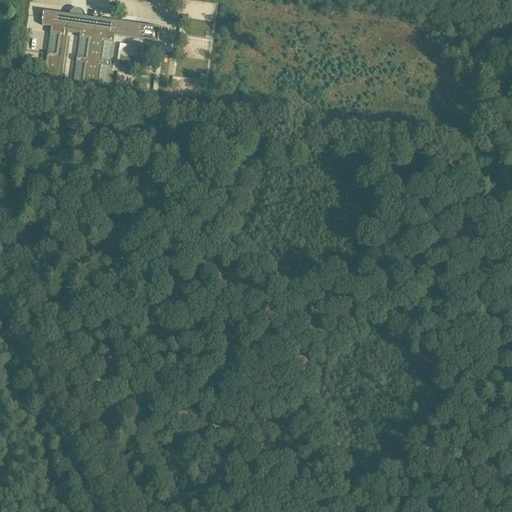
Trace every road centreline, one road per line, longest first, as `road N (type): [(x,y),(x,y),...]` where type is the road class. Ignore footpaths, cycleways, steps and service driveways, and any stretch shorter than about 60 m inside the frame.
road 1 (track): [(0,241),(511,309)]
road 2 (track): [(0,195),(143,511)]
road 3 (track): [(0,285),(100,511)]
road 4 (track): [(219,478),(321,469),(385,485),(434,511)]
road 5 (track): [(78,367),(219,478)]
road 6 (track): [(495,162),(498,308)]
